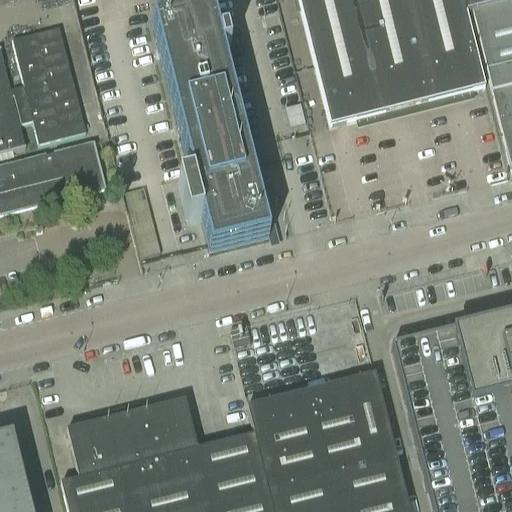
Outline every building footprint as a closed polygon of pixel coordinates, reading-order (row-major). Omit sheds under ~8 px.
[(295,0),(329,131),(484,92),(490,91),(467,0),(295,0)] [(511,0),(467,0),(490,91),(511,180),(511,0)] [(255,195),(262,184),(253,186),(209,12),(150,27),(190,186),(176,189),(186,229),(200,225),(208,258),(267,244),(255,195)] [(11,96),(9,96),(11,101),(13,101),(20,130),(31,127),(37,150),(84,138),(58,33),(11,45),(23,91),(11,94),(11,96)] [(23,151),(11,101),(9,96),(0,59),(0,158),(24,152),(24,151),(23,151)] [(0,218),(103,193),(104,194),(105,193),(94,147),(92,147),(92,148),(0,171),(0,218)] [(511,511),(511,321),(392,352),(390,352),(430,511),(511,511)] [(245,330),(229,334),(233,353),(250,348),(245,330)] [(246,412),(253,440),(271,511),(407,511),(374,379),(342,387),(342,388),(246,412)] [(106,425),(66,435),(78,484),(59,489),(62,500),(65,511),(271,511),(253,440),(196,455),(184,406),(124,421),(123,418),(106,423),(106,425)] [(0,511),(27,511),(11,443),(0,445),(0,511)]
